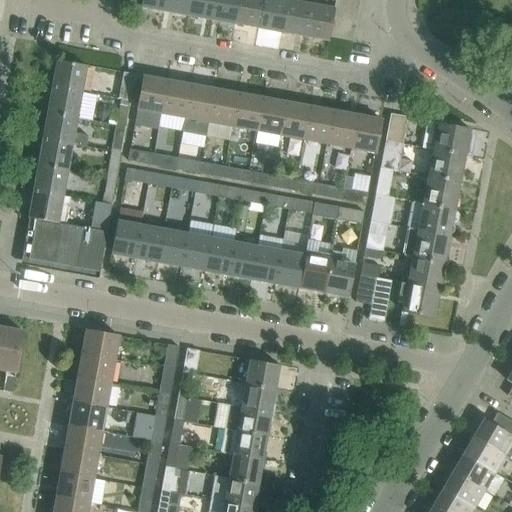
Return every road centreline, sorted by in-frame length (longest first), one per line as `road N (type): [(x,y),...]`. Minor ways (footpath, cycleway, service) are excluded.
road 1 (residential): [(406,49),(371,81),(110,33),(97,15)]
road 2 (residential): [(327,341),(0,283)]
road 3 (residential): [(378,511),(466,365)]
road 4 (residential): [(304,498),(327,341)]
road 5 (residential): [(466,365),(327,341)]
road 6 (residential): [(511,125),(420,67),(406,49)]
